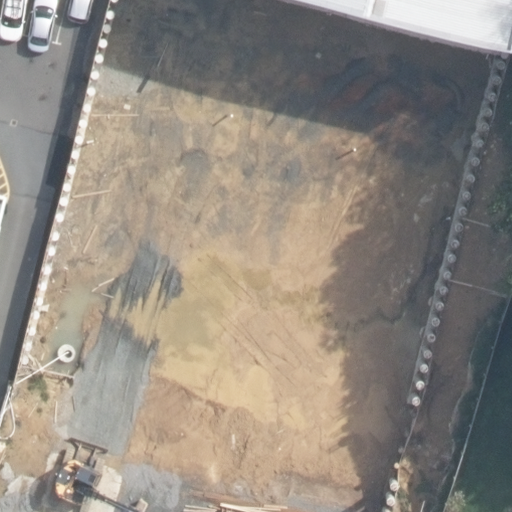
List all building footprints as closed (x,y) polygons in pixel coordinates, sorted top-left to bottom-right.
[(181,260),(241,8),(210,0),(162,0),(153,42),(178,48),(172,76),(169,75),(162,103),(152,100),(150,109),(145,108),(136,142),(119,138),(113,162),(129,166),(112,243),(181,260)] [(511,59),(277,0),(273,0),(234,163),(213,157),(165,351),(422,415),(448,314),(511,59)] [(511,0),(319,0),(511,49),(511,0)] [(147,53),(104,44),(93,92),(136,101),(147,53)] [(0,257),(12,208),(0,205),(0,257)] [(117,511),(129,468),(51,449),(47,462),(8,452),(0,484),(0,497),(1,498),(0,500),(0,511),(117,511)]
